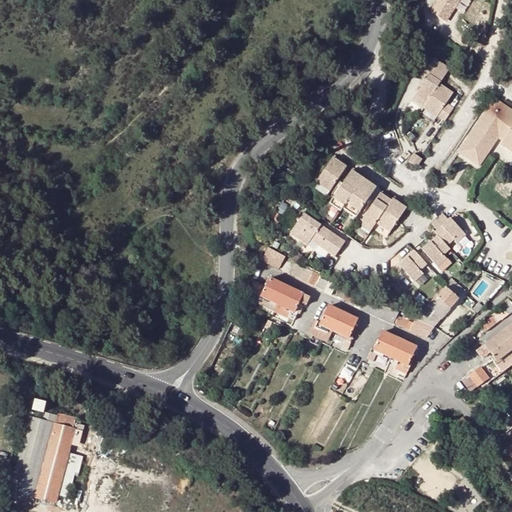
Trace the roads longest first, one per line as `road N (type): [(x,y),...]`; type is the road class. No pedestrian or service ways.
road 1 (tertiary): [(365,53),(339,85),(241,166),(230,199),(222,313),(191,364)]
road 2 (secondary): [(0,337),(160,391)]
road 3 (residential): [(511,99),(484,81),(417,184)]
road 4 (residential): [(417,184),(386,160),(374,131),(380,77),(365,53)]
road 5 (secondary): [(179,401),(233,431),(289,491)]
road 6 (residential): [(511,285),(433,364),(430,388)]
